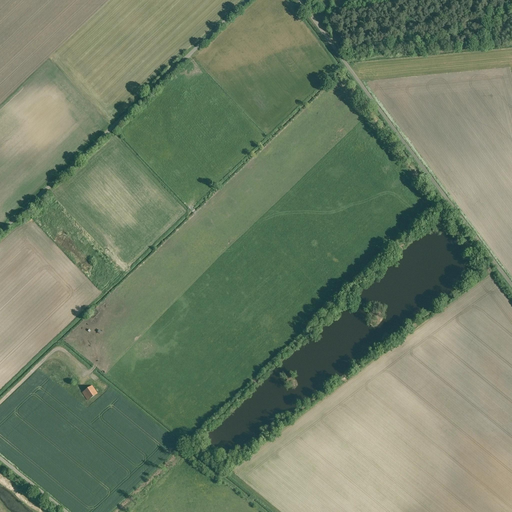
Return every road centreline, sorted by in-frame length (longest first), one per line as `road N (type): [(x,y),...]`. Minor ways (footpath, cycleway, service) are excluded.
road 1 (unclassified): [(66,511),(0,457),(0,233),(250,0)]
road 2 (unclassified): [(299,0),(511,285)]
